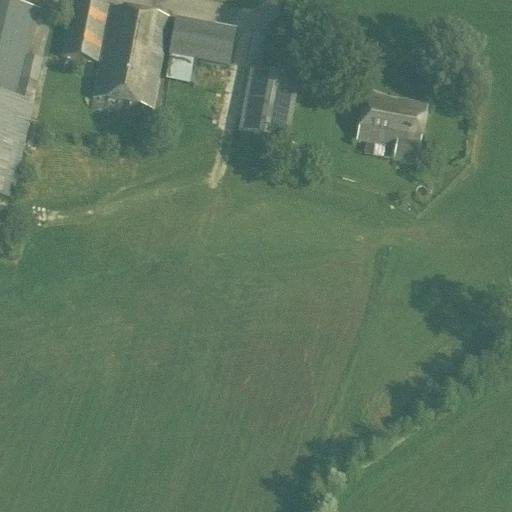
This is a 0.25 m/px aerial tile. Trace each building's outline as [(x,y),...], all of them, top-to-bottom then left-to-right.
[(32,104),(42,61),(28,58),(39,10),(0,1),(0,199),(11,202),(34,104),(32,104)] [(154,111),(170,22),(71,5),(62,59),(99,66),(93,100),(154,111)] [(228,69),(234,33),(175,22),(169,59),(228,69)] [(286,143),(298,80),(251,71),(239,134),(286,143)] [(416,167),(419,154),(427,106),(367,95),(358,143),(395,149),(393,163),(416,167)]
